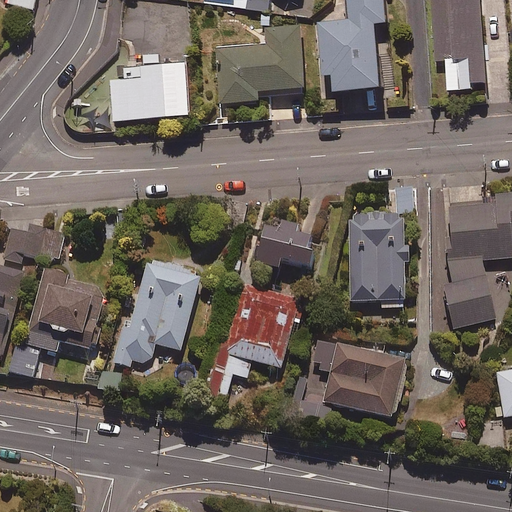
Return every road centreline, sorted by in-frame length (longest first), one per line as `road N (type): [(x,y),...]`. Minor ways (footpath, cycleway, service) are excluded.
road 1 (tertiary): [(511,137),(0,177)]
road 2 (tertiary): [(120,437),(511,499)]
road 3 (tertiary): [(445,511),(116,461)]
road 4 (tertiary): [(94,0),(74,49),(0,141)]
road 5 (tertiary): [(0,416),(120,437)]
road 6 (tertiary): [(0,101),(67,0)]
